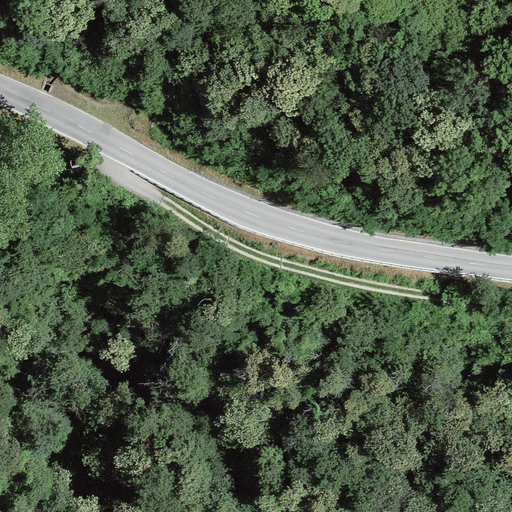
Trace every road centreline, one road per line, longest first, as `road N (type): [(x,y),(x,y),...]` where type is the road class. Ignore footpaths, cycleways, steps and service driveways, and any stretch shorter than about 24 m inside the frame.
road 1 (tertiary): [(511,277),(300,245),(103,138),(0,93)]
road 2 (track): [(103,138),(115,173),(225,242),(511,319)]
